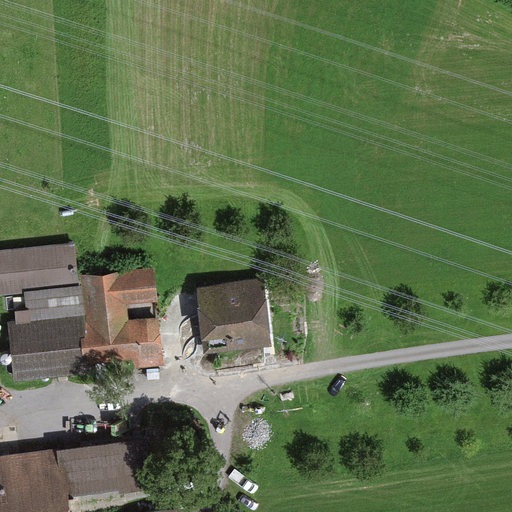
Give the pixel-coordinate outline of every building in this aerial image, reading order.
[(68,245),(0,250),(0,285),(71,280),(68,245)] [(92,321),(5,329),(9,374),(149,362),(145,319),(123,321),(120,293),(143,291),(141,271),(88,275),(92,321)] [(258,275),(190,281),(197,350),(265,343),(258,275)] [(148,434),(0,452),(0,511),(72,511),(69,490),(154,479),(148,434)] [(193,511),(192,501),(106,511),(193,511)]
